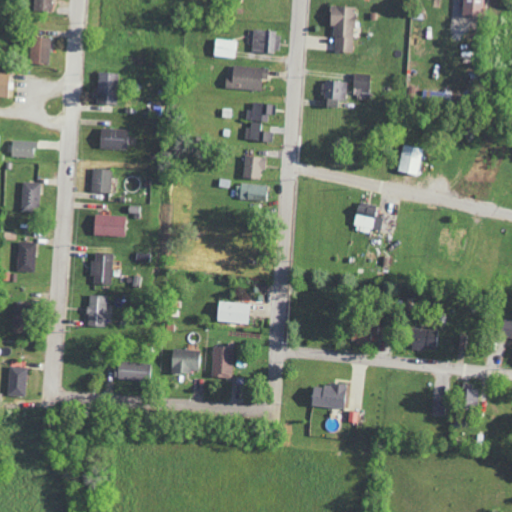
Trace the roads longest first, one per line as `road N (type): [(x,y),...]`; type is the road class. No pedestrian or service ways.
road 1 (residential): [(272,402),(302,0)]
road 2 (residential): [(54,368),(80,0)]
road 3 (residential): [(54,368),(55,385),(68,394),(251,408),(272,402)]
road 4 (residential): [(511,372),(278,349)]
road 5 (residential): [(511,214),(292,163)]
